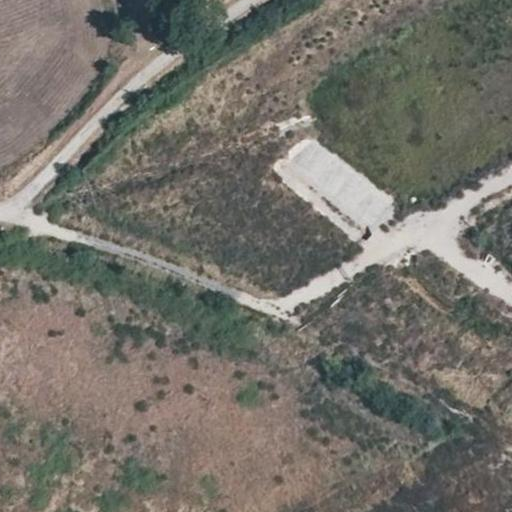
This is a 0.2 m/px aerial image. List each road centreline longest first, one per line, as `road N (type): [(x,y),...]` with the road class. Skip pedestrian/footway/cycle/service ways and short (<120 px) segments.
road 1 (unclassified): [(14,220),(162,263),(363,351)]
road 2 (unclassified): [(14,220),(239,0)]
